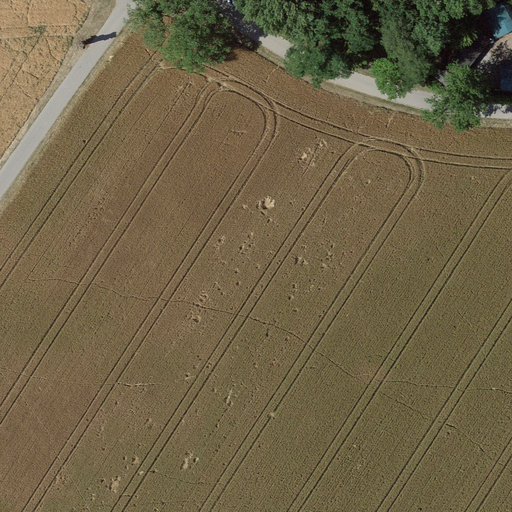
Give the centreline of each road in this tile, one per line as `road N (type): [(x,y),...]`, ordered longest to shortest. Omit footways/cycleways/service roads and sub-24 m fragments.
road 1 (track): [(209,0),(350,79),(421,100),(511,112)]
road 2 (track): [(132,0),(0,185)]
